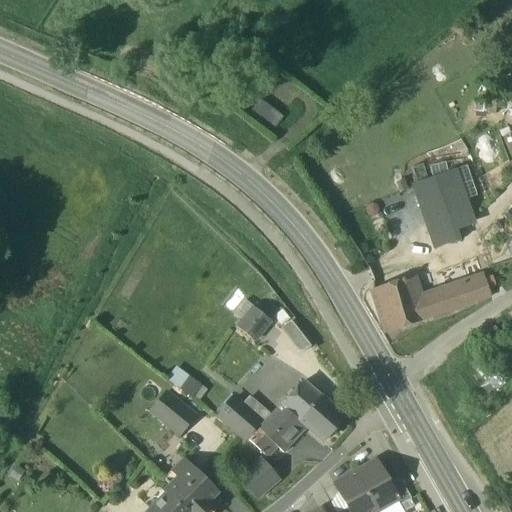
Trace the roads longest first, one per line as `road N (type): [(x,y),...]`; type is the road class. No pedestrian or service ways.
road 1 (secondary): [(397,391),(300,244),(204,150),(0,52)]
road 2 (residential): [(275,511),(397,391)]
road 3 (residential): [(397,391),(457,333),(511,298)]
road 4 (secondary): [(465,511),(397,391)]
